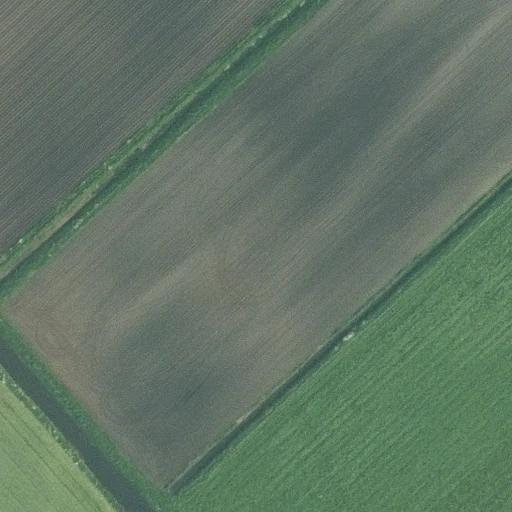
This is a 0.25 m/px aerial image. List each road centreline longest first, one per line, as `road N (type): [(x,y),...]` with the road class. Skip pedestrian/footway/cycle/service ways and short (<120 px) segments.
road 1 (track): [(0,270),(293,0)]
road 2 (track): [(0,329),(160,511)]
